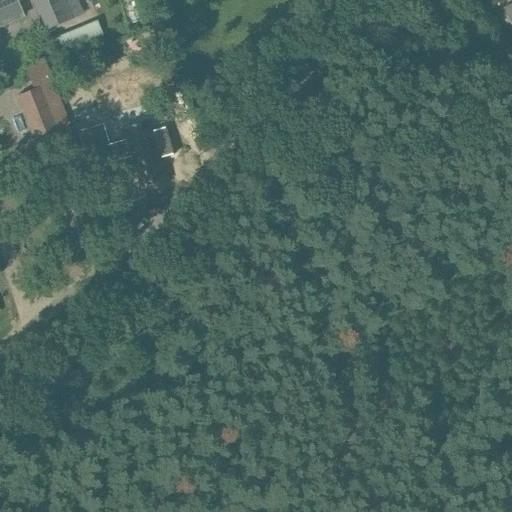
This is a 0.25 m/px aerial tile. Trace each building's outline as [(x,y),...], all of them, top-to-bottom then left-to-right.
[(82,13),(76,0),(34,0),(46,28),(82,13)] [(104,36),(97,19),(50,39),(57,56),(104,36)] [(67,66),(56,70),(60,80),(70,76),(67,66)] [(68,125),(51,82),(18,95),(35,138),(68,125)] [(109,144),(108,144),(113,161),(116,160),(133,156),(138,174),(142,187),(159,182),(165,181),(165,180),(158,158),(171,154),(172,154),(173,155),(174,154),(165,126),(164,126),(164,127),(152,130),(150,131),(147,123),(125,129),(127,139),(125,139),(109,144)] [(102,125),(79,131),(79,132),(90,169),(113,163),(113,161),(108,144),(102,125)]
